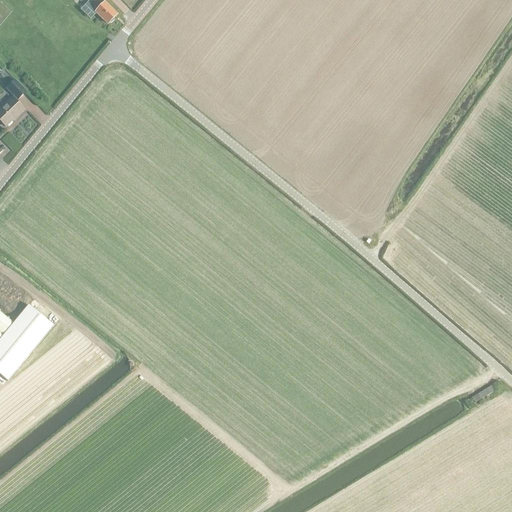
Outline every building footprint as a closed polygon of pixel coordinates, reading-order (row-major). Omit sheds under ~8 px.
[(102,0),(90,0),(85,6),(93,14),(95,15),(96,14),(108,25),(110,23),(111,23),(113,20),(118,14),(105,1),(104,2),(102,0)] [(15,80),(7,89),(17,100),(26,91),(15,80)] [(0,110),(0,120),(6,126),(24,109),(13,98),(0,110)] [(365,244),(371,249),(374,244),(368,240),(365,244)] [(0,375),(8,382),(53,326),(29,306),(14,324),(0,312),(0,375)] [(494,391),(491,386),(472,397),(475,402),(494,391)]
